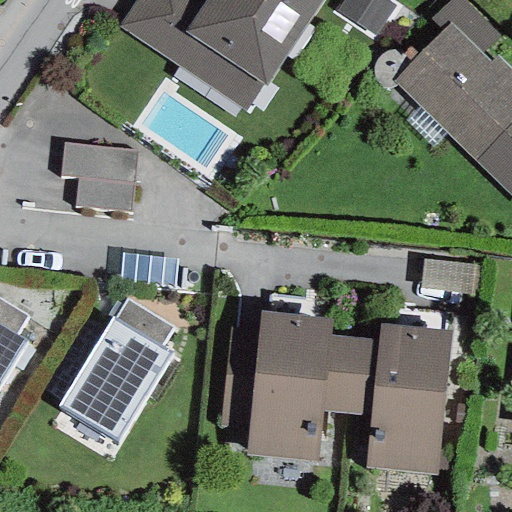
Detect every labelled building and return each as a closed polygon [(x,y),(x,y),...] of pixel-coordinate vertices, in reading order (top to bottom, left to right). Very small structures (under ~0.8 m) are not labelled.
[(135,0),(118,27),(244,111),(262,85),(264,87),(322,0),(135,0)] [(384,0),(343,0),(335,12),(373,38),(394,7),(384,0)] [(448,0),(429,19),(441,31),(449,23),(480,55),(499,36),(462,0),(448,0)] [(441,31),(393,81),(511,197),(511,85),(489,63),(480,55),(449,23),(441,31)] [(489,63),(511,85),(511,69),(497,55),(489,63)] [(135,150),(62,143),(59,176),(76,178),(132,183),(135,150)] [(129,212),(132,183),(76,178),(74,207),(129,212)] [(478,265),(422,259),(419,288),(475,294),(478,265)] [(111,317),(57,404),(116,440),(171,352),(159,345),(170,327),(126,300),(115,319),(111,317)] [(0,381),(25,342),(13,334),(24,317),(0,302),(0,381)] [(329,320),(260,311),(245,454),(314,462),(319,413),(343,415),(352,338),(327,336),(329,320)] [(450,331),(379,325),(377,341),(352,338),(343,415),(369,418),(364,467),(436,473),(450,331)]
